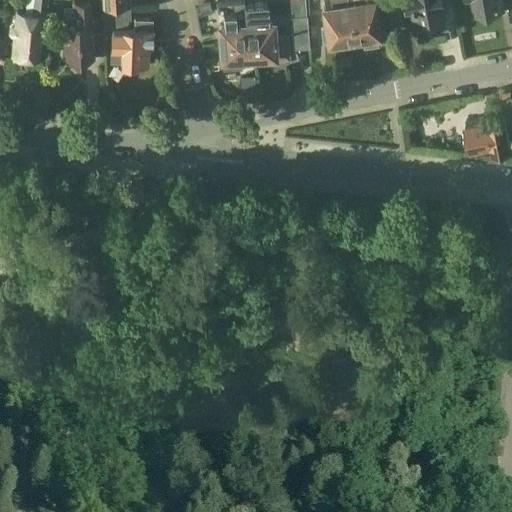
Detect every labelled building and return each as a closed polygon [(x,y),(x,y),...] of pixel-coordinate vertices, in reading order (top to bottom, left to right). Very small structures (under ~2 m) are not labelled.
[(39,58),(43,13),(44,0),(31,0),(30,12),(16,10),(14,25),(12,25),(9,27),(9,30),(11,35),(14,35),(12,55),(39,58)] [(131,19),(129,0),(117,0),(102,1),(102,7),(102,27),(112,28),(111,60),(121,61),(121,62),(124,62),(127,66),(132,66),(136,62),(138,62),(138,61),(147,61),(148,44),(152,44),(152,19),(134,18),(134,29),(128,28),(127,19),(131,19)] [(238,57),(249,56),(246,19),(246,4),(244,4),(243,0),(233,0),(234,13),(222,13),(222,25),(219,25),(221,58),(222,69),(239,67),(238,57)] [(323,0),(324,7),(323,7),(326,27),(321,28),(323,40),(328,39),(329,42),(353,38),(347,0),(323,0)] [(347,0),(353,38),(362,37),(364,47),(378,45),(376,35),(378,34),(375,9),(377,9),(376,1),(373,2),(373,0),(347,0)] [(414,24),(419,23),(420,24),(421,25),(423,26),(424,26),(426,27),(427,27),(429,26),(430,26),(432,25),(433,24),(434,23),(435,21),(435,20),(440,19),(437,6),(440,5),(439,0),(402,0),(404,9),(411,8),(414,24)] [(473,0),(476,13),(480,12),(484,15),(495,13),(497,9),(502,8),(500,0),(473,0)] [(79,57),(93,56),(90,2),(76,2),(76,9),(65,9),(66,23),(64,24),(66,57),(69,57),(71,60),(78,60),(79,57)] [(246,4),(246,19),(249,56),(272,55),(272,59),(287,58),(286,36),(272,37),(271,22),(267,22),(266,2),(246,4)] [(307,15),(291,16),(293,48),(309,47),(307,15)] [(511,133),(511,120),(507,121),(505,112),(485,116),(466,120),(471,145),(489,142),(490,147),(511,143),(509,134),(511,133)] [(406,258),(420,259),(421,234),(407,233),(406,258)]
